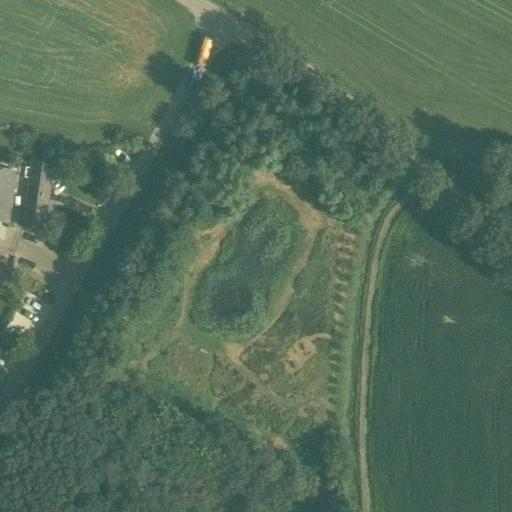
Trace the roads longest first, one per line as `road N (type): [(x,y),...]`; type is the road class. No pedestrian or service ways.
road 1 (unclassified): [(0,404),(224,20)]
road 2 (unclassified): [(511,247),(300,69),(224,20)]
